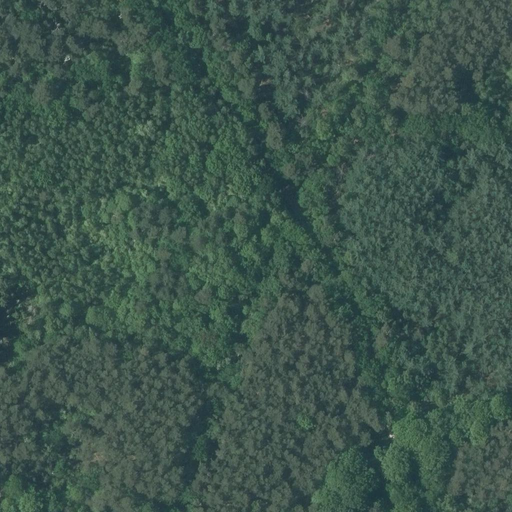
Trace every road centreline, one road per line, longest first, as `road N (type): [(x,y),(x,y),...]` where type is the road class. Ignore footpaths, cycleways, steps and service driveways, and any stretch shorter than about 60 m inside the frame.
road 1 (unknown): [(428,511),(316,233),(152,0)]
road 2 (track): [(511,419),(397,445),(370,470),(345,511)]
